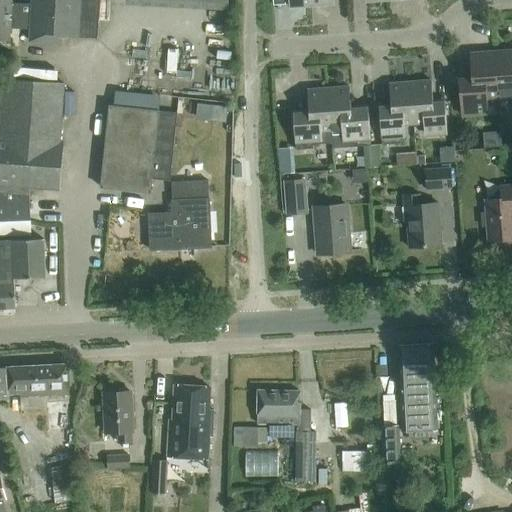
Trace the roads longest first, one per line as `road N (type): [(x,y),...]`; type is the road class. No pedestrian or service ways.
road 1 (residential): [(258,322),(250,0)]
road 2 (secondary): [(0,338),(258,322)]
road 3 (secondary): [(258,322),(511,305)]
road 4 (residential): [(281,44),(437,39),(472,6),(511,4)]
